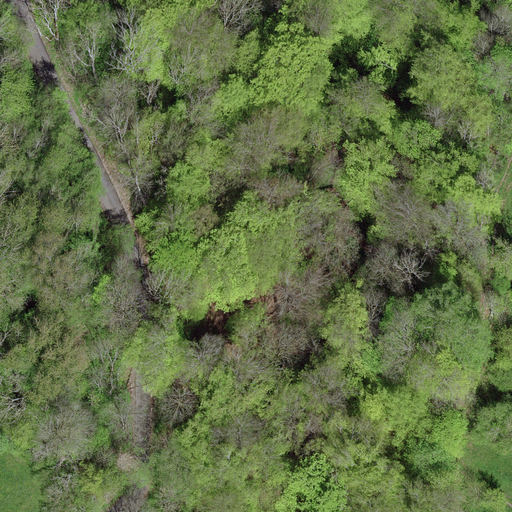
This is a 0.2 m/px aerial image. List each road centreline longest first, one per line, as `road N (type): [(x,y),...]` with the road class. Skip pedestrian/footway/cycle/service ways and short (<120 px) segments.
road 1 (residential): [(118,511),(138,465),(139,292),(122,237),(7,0)]
road 2 (track): [(511,166),(495,208),(481,333),(458,426),(466,467),(481,486),(511,498)]
